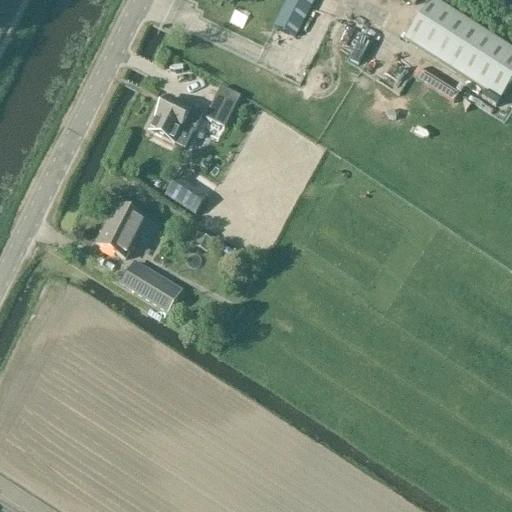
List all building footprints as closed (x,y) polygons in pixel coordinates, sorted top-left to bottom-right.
[(290,0),(274,30),(287,36),(296,40),(317,0),(290,0)] [(500,103),(511,84),(511,52),(432,2),(405,42),(500,103)] [(216,99),(205,122),(224,131),(236,108),(216,99)] [(155,125),(149,137),(165,145),(173,149),(180,135),(190,139),(192,135),(195,136),(202,120),(191,115),(192,115),(166,102),(162,110),(159,111),(156,116),(157,120),(155,125)] [(196,217),(206,200),(190,191),(181,207),(196,217)] [(154,230),(145,225),(116,210),(97,249),(126,264),(138,240),(147,244),(154,230)] [(180,299),(145,278),(134,297),(168,318),(180,299)]
